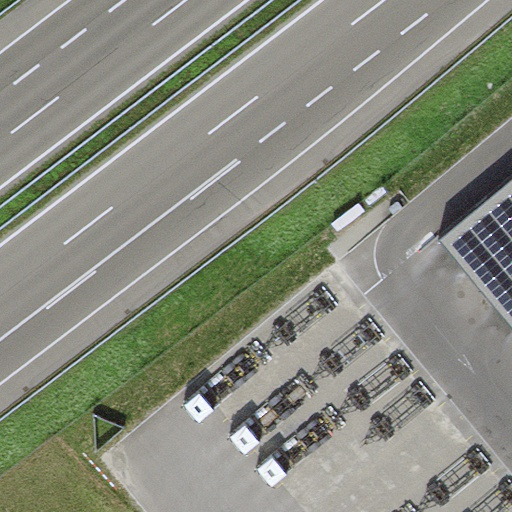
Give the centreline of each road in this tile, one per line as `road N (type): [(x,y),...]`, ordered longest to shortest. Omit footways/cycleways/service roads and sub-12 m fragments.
road 1 (motorway): [(0,293),(386,0)]
road 2 (motorway): [(190,0),(0,144)]
